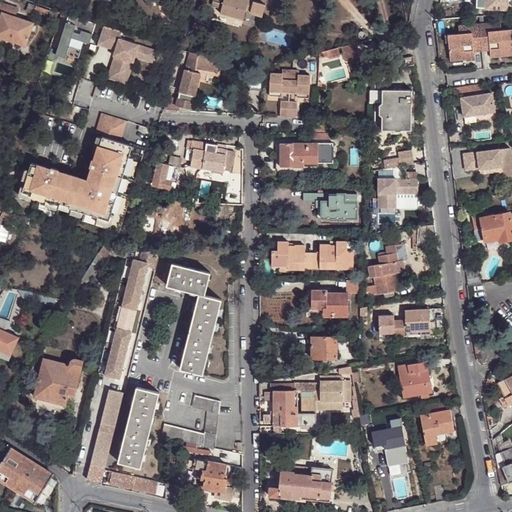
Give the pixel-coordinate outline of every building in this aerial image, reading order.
[(191,0),(189,9),(196,11),(198,0),(191,0)] [(213,0),(213,1),(231,7),(229,11),(228,15),(244,20),(247,10),(249,0),(213,0)] [(249,0),(247,10),(251,11),(251,13),(263,17),(267,5),(264,4),(265,0),(249,0)] [(479,0),(479,9),(488,9),(487,0),(479,0)] [(487,0),(488,9),(509,9),(509,0),(487,0)] [(0,11),(2,12),(2,11),(15,15),(17,8),(0,1),(0,11)] [(231,7),(213,1),(211,5),(229,11),(231,7)] [(27,7),(51,16),(53,10),(29,2),(27,7)] [(189,9),(185,25),(192,27),(196,11),(189,9)] [(2,12),(0,17),(0,35),(0,36),(17,42),(26,45),(31,30),(33,23),(33,21),(15,15),(2,11),(2,12)] [(96,24),(69,16),(56,55),(53,54),(54,50),(49,49),(45,58),(54,61),(56,56),(66,59),(66,56),(78,60),(84,42),(90,44),(96,24)] [(501,22),(481,24),(483,52),(491,51),(489,31),(502,30),(501,22)] [(483,52),(481,24),(460,26),(461,34),(473,33),(475,52),(483,52)] [(121,34),(103,28),(97,44),(117,51),(108,77),(127,83),(135,58),(146,62),(150,49),(119,40),(121,34)] [(489,31),(491,51),(505,50),(505,53),(511,52),(511,29),(502,30),(489,31)] [(464,54),(475,52),(473,33),(461,34),(449,35),(451,58),(464,57),(464,54)] [(16,46),(17,42),(0,36),(0,37),(0,39),(2,41),(16,46)] [(343,46),(341,46),(345,61),(360,57),(356,42),(343,46)] [(337,47),(327,50),(329,55),(328,56),(329,59),(340,56),(337,47)] [(157,51),(150,49),(146,62),(153,64),(157,51)] [(327,50),(319,52),(319,58),(328,56),(329,55),(327,50)] [(505,50),(491,51),(492,58),(511,56),(511,52),(505,53),(505,50)] [(198,53),(189,51),(186,65),(179,92),(178,97),(177,97),(176,105),(165,104),(164,110),(179,111),(179,107),(191,110),(193,101),(192,101),(194,95),(199,73),(194,71),(195,68),(216,72),(219,57),(198,53)] [(476,60),(475,52),(464,54),(464,57),(451,58),(452,62),(476,60)] [(415,64),(413,56),(405,57),(406,65),(415,64)] [(290,70),(282,69),(282,73),(270,72),(269,94),(281,95),(281,91),(289,92),(290,70)] [(290,70),(289,92),(296,92),(296,96),(308,97),(310,75),(298,74),(298,70),(290,70)] [(453,88),(454,93),(484,89),(483,83),(454,87),(453,88)] [(381,89),(368,90),(368,103),(380,104),(381,103),(381,89)] [(410,130),(410,116),(410,90),(381,89),(381,103),(380,104),(378,105),(378,113),(381,116),(381,130),(410,130)] [(461,97),(464,116),(496,111),(493,92),(461,97)] [(288,115),(288,101),(281,100),(280,114),(288,115)] [(296,101),(288,101),(288,115),(295,115),(296,101)] [(120,139),(126,119),(102,112),(96,131),(102,133),(96,151),(97,151),(95,158),(94,158),(92,158),(91,164),(92,165),(93,166),(89,179),(78,176),(79,175),(58,169),(59,169),(58,167),(53,166),(52,166),(51,167),(46,166),(46,165),(31,161),(23,189),(32,192),(32,194),(60,203),(60,201),(70,204),(69,206),(84,210),(82,219),(119,230),(145,146),(120,139)] [(150,127),(140,124),(138,129),(148,132),(150,127)] [(206,152),(207,143),(193,140),(191,149),(194,149),(206,152)] [(286,152),(281,153),(281,167),(304,167),(305,163),(335,163),(334,142),(285,143),(286,152)] [(218,148),(218,144),(207,143),(206,152),(203,168),(224,171),(225,164),(227,150),(218,148)] [(478,152),(464,154),(466,170),(479,168),(480,169),(502,166),(508,177),(511,175),(511,151),(510,147),(478,152)] [(203,168),(206,152),(194,149),(191,164),(191,166),(203,168)] [(227,150),(225,164),(233,165),(235,151),(227,150)] [(158,162),(153,185),(165,187),(170,165),(158,162)] [(170,165),(165,187),(172,188),(174,182),(177,183),(182,166),(170,165)] [(377,176),(377,196),(372,196),(371,206),(394,207),(395,192),(417,192),(417,177),(377,176)] [(165,187),(153,185),(151,192),(163,194),(165,187)] [(144,187),(140,203),(145,204),(149,188),(144,187)] [(329,201),(329,193),(303,192),(303,200),(318,200),(321,201),(329,201)] [(357,192),(329,193),(329,201),(321,201),(321,205),(322,217),(357,218),(357,192)] [(15,211),(4,207),(1,214),(0,213),(0,223),(3,214),(13,217),(15,211)] [(23,213),(15,211),(13,217),(21,220),(23,213)] [(482,229),(485,241),(500,238),(501,241),(511,239),(511,222),(510,212),(472,218),(474,230),(482,229)] [(37,218),(23,213),(21,220),(35,224),(37,218)] [(429,224),(418,224),(413,223),(412,236),(418,236),(417,244),(428,245),(428,233),(429,224)] [(477,241),(485,241),(482,229),(474,230),(477,241)] [(126,257),(129,247),(106,240),(80,282),(84,284),(87,286),(109,252),(126,257)] [(271,251),(271,265),(278,265),(287,265),(287,269),(319,268),(319,267),(336,267),(336,265),(352,265),(352,251),(346,251),(346,241),(336,241),(336,246),(330,246),(330,244),(319,244),(319,252),(304,252),(304,245),(294,245),(294,246),(287,246),(287,241),(277,242),(277,251),(271,251)] [(404,261),(399,262),(397,245),(386,247),(387,252),(378,253),(380,263),(369,265),(371,277),(374,276),(375,285),(366,286),(368,296),(396,291),(393,274),(397,273),(406,272),(404,261)] [(140,258),(134,257),(122,303),(137,307),(148,264),(155,266),(160,248),(142,250),(140,258)] [(199,293),(204,294),(210,271),(173,262),(167,284),(199,293)] [(361,280),(346,280),(346,291),(361,291),(361,280)] [(80,282),(73,291),(78,294),(84,284),(80,282)] [(348,315),(348,292),(327,293),(327,290),(306,289),(306,313),(324,313),(324,315),(348,315)] [(184,348),(182,359),(180,367),(202,373),(221,298),(204,294),(199,293),(197,302),(194,312),(184,348)] [(406,320),(407,333),(445,331),(444,309),(405,311),(406,320)] [(0,356),(1,358),(9,362),(19,338),(4,331),(5,329),(7,329),(9,322),(0,318),(0,356)] [(407,336),(407,333),(406,320),(395,321),(396,337),(407,336)] [(116,326),(104,372),(119,376),(131,329),(116,326)] [(312,359),(337,359),(337,336),(312,336),(312,359)] [(474,340),(476,354),(483,353),(481,339),(474,340)] [(82,360),(75,358),(74,358),(71,359),(70,361),(69,365),(43,358),(34,396),(65,404),(68,393),(74,395),(82,360)] [(398,365),(404,398),(420,394),(421,397),(429,396),(428,393),(426,380),(430,379),(426,361),(398,365)] [(351,373),(353,383),(360,382),(358,372),(351,373)] [(511,374),(498,382),(509,404),(511,402),(511,374)] [(273,421),(273,426),(281,425),(316,425),(316,409),(343,409),(343,401),(350,401),(350,381),(342,381),(342,377),(327,377),(327,382),(320,382),(320,392),(316,392),(316,399),(314,399),(302,400),(301,413),(298,413),(298,408),(294,407),(295,392),(274,391),(274,392),(274,400),(274,414),(273,421)] [(121,442),(119,452),(117,460),(139,466),(158,392),(136,386),(133,395),(130,406),(121,442)] [(123,390),(108,387),(100,421),(114,424),(123,390)] [(271,392),(265,391),(265,400),(274,400),(274,392),(271,392)] [(160,435),(166,436),(214,448),(214,447),(220,400),(193,394),(190,407),(206,410),(202,433),(163,423),(160,435)] [(421,406),(422,414),(448,409),(446,401),(421,406)] [(427,442),(437,440),(436,434),(441,433),(455,430),(450,409),(448,409),(422,414),(420,415),(427,442)] [(369,424),(367,415),(360,416),(362,426),(369,424)] [(392,428),(402,426),(401,418),(391,420),(392,428)] [(100,421),(98,428),(112,431),(114,424),(100,421)] [(387,443),(388,448),(406,445),(402,426),(392,428),(372,432),(375,446),(387,443)] [(112,431),(98,428),(89,462),(104,465),(112,431)] [(499,434),(492,439),(493,446),(497,444),(502,441),(499,434)] [(511,445),(509,439),(502,441),(497,444),(501,452),(511,447),(511,445)] [(498,469),(502,485),(511,480),(511,447),(501,452),(507,465),(498,469)] [(53,474),(11,448),(0,464),(0,478),(36,502),(42,492),(48,496),(53,488),(47,484),(53,474)] [(501,452),(495,455),(498,469),(507,465),(501,452)] [(202,488),(214,490),(215,489),(224,490),(225,482),(230,483),(231,478),(230,477),(224,476),(225,464),(193,458),(191,468),(195,469),(194,476),(203,478),(202,488)] [(104,465),(89,462),(85,478),(100,482),(104,465)] [(293,466),(293,471),(294,471),(293,473),(311,474),(311,468),(293,466)] [(311,468),(311,474),(310,480),(321,481),(320,491),(330,492),(332,470),(311,468)] [(134,475),(111,470),(108,482),(155,492),(157,480),(134,475)] [(301,493),(301,499),(308,499),(324,500),(329,501),(330,492),(320,491),(321,481),(310,480),(311,474),(293,473),(294,471),(293,471),(281,470),(279,485),(270,484),(268,496),(290,498),(291,492),(301,493)] [(165,498),(180,502),(180,487),(165,484),(165,498)]
